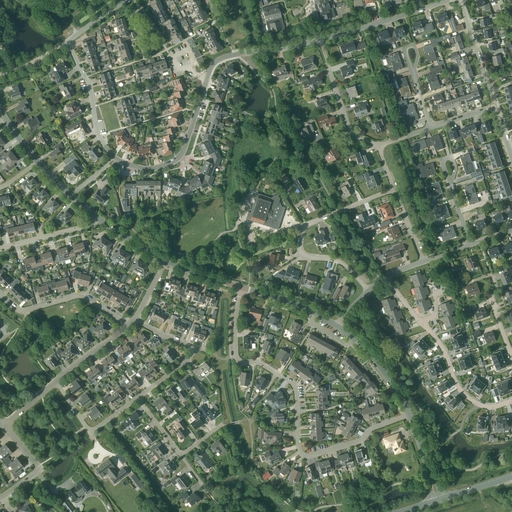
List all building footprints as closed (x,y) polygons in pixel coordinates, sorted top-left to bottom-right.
[(313,0),(319,20),(321,20),(321,21),(335,17),(330,0),(313,0)] [(352,0),(355,11),(360,10),(359,6),(363,5),(363,4),(371,2),(371,1),(375,0),(374,0),(352,0)] [(391,0),(383,0),(384,2),(383,2),(382,2),(385,8),(384,8),(391,6),(390,6),(390,4),(392,3),(391,0)] [(491,9),(490,7),(488,1),(485,2),(484,0),(479,0),(475,1),(478,8),(484,6),(486,9),(486,11),(491,9)] [(191,6),(193,9),(191,10),(192,13),(194,11),(204,7),(202,3),(201,4),(200,2),(191,6)] [(152,10),(154,14),(163,9),(165,8),(164,5),(162,6),(161,3),(152,8),(153,10),(152,10)] [(278,4),(262,8),(269,33),(284,29),(278,4)] [(206,10),(204,7),(194,11),(197,17),(205,13),(204,11),(206,10)] [(163,9),(154,14),(155,17),(157,17),(157,19),(166,14),(163,9)] [(206,14),(205,13),(197,17),(200,22),(209,17),(207,14),(206,14)] [(444,22),(449,20),(452,31),(457,29),(452,13),(447,15),(447,13),(437,16),(439,23),(438,27),(442,29),(444,25),(443,23),(444,23),(444,22)] [(159,25),(163,23),(169,20),(166,14),(157,19),(158,20),(157,21),(159,25)] [(490,21),(490,18),(489,15),(483,16),(484,19),(480,20),(482,27),(488,26),(487,22),(490,21)] [(115,23),(116,27),(127,24),(126,21),(125,22),(124,18),(112,22),(113,24),(115,23)] [(166,26),(167,28),(175,23),(172,18),(169,20),(163,23),(164,26),(166,26)] [(421,34),(434,30),(432,23),(423,26),(421,21),(412,24),(414,31),(420,29),(421,34)] [(175,23),(167,28),(168,29),(166,30),(168,34),(178,29),(175,23)] [(127,24),(116,27),(118,33),(127,30),(126,26),(128,26),(127,24)] [(498,26),(495,27),(495,26),(489,28),(490,31),(484,32),(486,39),(492,38),(495,37),(494,32),(499,31),(498,26)] [(205,38),(214,33),(213,32),(214,31),(212,27),(202,32),(205,38)] [(391,32),(394,42),(400,40),(399,37),(405,35),(402,27),(393,30),(393,31),(391,32)] [(171,37),(172,38),(181,34),(178,29),(168,34),(170,37),(171,37)] [(118,33),(120,38),(127,36),(128,39),(136,37),(134,32),(129,33),(127,30),(118,33)] [(388,44),(394,42),(391,32),(388,33),(387,30),(378,33),(380,41),(386,39),(388,44)] [(205,38),(208,43),(218,38),(216,35),(215,35),(214,33),(205,38)] [(181,34),(172,38),(173,40),(172,41),(174,45),(183,40),(181,34)] [(459,35),(453,37),(452,37),(448,38),(450,46),(451,45),(455,44),(462,42),(459,35)] [(115,44),(115,46),(126,43),(125,40),(128,39),(127,36),(120,38),(115,40),(116,43),(115,44)] [(94,46),(93,43),(95,42),(94,37),(87,39),(88,42),(83,43),(84,47),(83,47),(83,50),(94,46)] [(423,47),(426,55),(435,52),(433,47),(439,46),(438,42),(436,39),(436,37),(430,39),(431,44),(423,47)] [(211,49),(219,44),(218,42),(220,42),(218,38),(208,43),(211,49)] [(495,44),(500,43),(499,39),(493,40),(494,43),(489,44),(490,52),(492,51),(495,51),(495,53),(504,51),(503,48),(496,49),(496,45),(495,44)] [(364,42),(354,45),(353,41),(339,46),(342,54),(356,49),(356,50),(366,47),(364,42)] [(464,49),(462,42),(455,44),(451,45),(452,47),(456,46),(457,51),(464,49)] [(115,46),(114,46),(115,49),(117,48),(118,51),(129,48),(128,46),(127,46),(126,43),(115,46)] [(220,46),(219,44),(211,49),(214,54),(223,49),(222,46),(220,46)] [(85,52),(86,55),(96,52),(94,46),(83,50),(84,52),(85,52)] [(130,51),(129,48),(118,51),(120,57),(130,54),(128,51),(130,51)] [(505,56),(504,51),(495,53),(496,56),(493,57),(495,66),(502,64),(501,58),(505,56)] [(97,58),(96,52),(86,55),(87,58),(86,59),(87,61),(97,58)] [(391,63),(400,60),(397,52),(388,55),(391,63)] [(435,52),(426,55),(428,63),(437,60),(439,66),(441,65),(445,64),(443,60),(439,62),(438,57),(436,58),(435,52)] [(131,58),(130,54),(120,57),(122,63),(133,60),(132,57),(131,58)] [(162,61),(159,62),(162,71),(162,73),(168,72),(168,73),(171,72),(170,68),(167,69),(165,60),(164,60),(163,55),(161,56),(162,61)] [(314,67),(317,66),(313,56),(308,57),(308,58),(300,61),(304,72),(309,70),(308,68),(312,67),(312,69),(314,68),(314,67)] [(456,60),(457,62),(458,66),(469,63),(467,56),(456,60)] [(89,63),(90,67),(99,64),(97,58),(87,61),(88,63),(89,63)] [(154,58),(151,59),(156,73),(162,71),(159,62),(155,63),(154,58)] [(156,73),(151,59),(149,59),(151,64),(147,65),(150,75),(151,77),(156,75),(156,73)] [(351,68),(355,67),(352,59),(345,61),(347,66),(340,69),(343,78),(353,74),(351,68)] [(403,68),(400,60),(391,63),(393,68),(387,70),(388,73),(387,74),(388,78),(394,76),(393,72),(403,68)] [(144,76),(150,75),(147,65),(143,66),(142,61),(140,62),(144,76)] [(56,71),(53,73),(58,83),(65,80),(62,73),(68,69),(67,66),(66,67),(64,62),(55,67),(56,71)] [(99,64),(90,67),(91,70),(90,70),(90,73),(101,70),(100,67),(106,65),(105,62),(99,64)] [(138,78),(144,76),(140,62),(138,63),(139,68),(135,69),(138,78)] [(471,70),(469,63),(458,66),(459,69),(461,73),(471,70)] [(227,69),(223,71),(226,77),(229,78),(240,73),(240,71),(238,66),(236,66),(234,67),(233,65),(231,64),(228,66),(227,68),(227,69)] [(285,77),(288,77),(287,72),(286,72),(284,64),(281,65),(281,67),(278,68),(278,65),(271,67),(273,74),(274,73),(276,78),(280,77),(280,80),(285,79),(285,77)] [(439,66),(429,69),(431,72),(430,73),(429,74),(426,75),(429,83),(438,80),(436,74),(440,73),(440,71),(443,71),(441,65),(439,66)] [(471,70),(461,73),(461,75),(462,75),(463,80),(474,77),(471,70)] [(226,89),(229,78),(226,77),(223,71),(221,75),(220,75),(218,76),(217,80),(218,82),(217,86),(226,89)] [(97,82),(111,78),(109,72),(100,75),(101,79),(96,80),(97,82)] [(399,88),(408,85),(405,77),(396,80),(399,88)] [(113,84),(111,78),(97,82),(97,85),(102,83),(103,87),(113,84)] [(183,84),(181,78),(172,81),(173,87),(177,86),(183,84)] [(317,86),(323,84),(321,78),(315,80),(315,78),(302,82),(305,89),(310,87),(312,91),(318,89),(317,86)] [(432,91),(440,88),(444,87),(443,84),(440,85),(438,80),(429,83),(432,91)] [(67,98),(74,95),(71,89),(72,88),(70,85),(67,86),(65,83),(59,86),(62,91),(63,91),(67,98)] [(185,83),(183,84),(177,86),(178,89),(177,90),(177,92),(183,90),(187,89),(185,83)] [(18,91),(21,90),(18,84),(11,87),(12,90),(11,92),(7,94),(10,101),(21,96),(18,91)] [(115,90),(113,84),(103,87),(105,90),(100,92),(100,94),(115,90)] [(474,100),(481,98),(478,91),(479,91),(476,84),(471,86),(472,91),(474,91),(474,92),(472,93),(471,94),(474,100)] [(351,98),(360,95),(357,85),(346,89),(348,92),(349,92),(351,98)] [(410,93),(408,85),(399,88),(401,96),(410,93)] [(222,103),(226,89),(217,86),(215,91),(213,92),(212,95),(213,97),(215,98),(214,100),(215,102),(220,103),(222,103)] [(116,96),(115,90),(100,94),(101,96),(106,95),(107,98),(116,96)] [(175,95),(176,98),(181,97),(185,96),(183,90),(177,92),(171,94),(171,96),(175,95)] [(471,94),(472,93),(471,90),(468,90),(470,94),(465,96),(467,103),(474,100),(471,94)] [(460,105),(467,103),(465,96),(464,92),(462,93),(463,96),(458,98),(460,105)] [(460,105),(458,98),(457,94),(455,95),(456,99),(451,100),(454,107),(460,105)] [(435,102),(437,101),(441,100),(442,102),(437,104),(438,105),(437,105),(440,112),(447,110),(444,103),(445,103),(442,95),(438,97),(437,95),(433,96),(435,102)] [(132,105),(135,104),(132,96),(127,97),(128,99),(121,102),(122,105),(120,106),(121,108),(132,105)] [(176,98),(173,99),(174,103),(172,104),(173,106),(181,103),(181,104),(183,103),(181,97),(176,98)] [(322,109),(330,107),(328,101),(328,102),(327,99),(325,100),(324,97),(316,99),(317,102),(316,102),(318,108),(321,107),(322,109)] [(447,110),(454,107),(451,100),(450,97),(448,97),(449,101),(445,103),(444,103),(447,110)] [(18,114),(19,114),(20,114),(22,112),(23,112),(26,110),(25,106),(28,104),(26,100),(19,103),(21,105),(15,108),(18,114)] [(365,109),(369,107),(366,101),(359,103),(361,107),(354,109),(357,117),(367,113),(365,109)] [(79,111),(81,110),(79,106),(77,108),(74,103),(66,107),(68,111),(67,112),(70,119),(81,114),(79,111)] [(182,109),(181,104),(181,103),(173,106),(171,106),(173,112),(182,109)] [(404,106),(406,114),(415,111),(413,103),(404,106)] [(212,110),(226,115),(227,113),(222,111),(224,108),(214,104),(213,106),(212,109),(212,110)] [(123,110),(124,113),(137,109),(136,107),(133,108),(132,105),(121,108),(122,110),(123,110)] [(124,117),(125,119),(135,116),(134,113),(141,111),(140,108),(137,109),(124,113),(125,117),(124,117)] [(211,115),(210,116),(220,119),(221,116),(226,117),(226,115),(212,110),(212,112),(211,111),(210,114),(211,115)] [(418,119),(415,111),(406,114),(409,122),(402,125),(403,129),(415,124),(414,121),(418,119)] [(179,119),(181,119),(179,112),(171,115),(172,119),(168,120),(168,122),(169,122),(179,119)] [(327,115),(319,118),(317,119),(320,128),(325,126),(326,128),(336,124),(334,117),(328,119),(327,115)] [(40,123),(36,117),(32,119),(31,116),(27,118),(29,121),(27,122),(29,126),(32,131),(36,129),(39,127),(37,124),(40,123)] [(136,119),(135,116),(125,119),(125,122),(127,121),(128,125),(140,121),(139,118),(136,119)] [(219,122),(220,119),(210,116),(210,117),(209,117),(208,120),(209,120),(208,121),(223,126),(223,124),(219,122)] [(383,125),(386,124),(384,118),(378,120),(379,122),(374,124),(376,130),(375,130),(376,134),(382,132),(382,131),(385,130),(383,125)] [(180,125),(179,119),(169,122),(171,128),(175,127),(180,125)] [(84,136),(89,133),(88,130),(87,131),(82,120),(65,128),(67,133),(80,127),(84,136)] [(206,126),(207,126),(207,127),(216,130),(217,127),(222,129),(223,126),(208,121),(208,123),(207,123),(206,126)] [(479,126),(482,134),(491,131),(488,122),(482,124),(482,125),(479,126)] [(302,129),(303,131),(301,132),(303,136),(305,135),(307,139),(313,136),(311,132),(317,130),(314,123),(308,125),(308,126),(302,129)] [(475,125),(468,127),(471,134),(474,133),(474,135),(476,136),(477,135),(480,143),(484,142),(482,134),(479,126),(476,127),(475,125)] [(166,133),(166,135),(166,136),(173,134),(176,133),(175,127),(171,128),(166,129),(167,133),(166,133)] [(207,127),(206,129),(205,129),(204,132),(205,132),(205,133),(211,135),(219,138),(220,135),(215,134),(216,130),(207,127)] [(462,130),(459,131),(461,139),(465,138),(464,136),(471,134),(468,127),(461,129),(462,130)] [(458,140),(461,139),(459,131),(456,132),(455,129),(448,131),(451,140),(457,137),(458,140)] [(118,143),(122,146),(123,145),(128,139),(126,137),(127,136),(123,130),(116,135),(118,139),(116,140),(118,143)] [(42,144),(44,147),(51,143),(43,131),(38,134),(39,137),(37,138),(41,144),(42,144)] [(200,145),(202,151),(212,146),(210,141),(212,140),(211,137),(211,135),(205,133),(203,138),(204,141),(204,142),(204,143),(200,145)] [(166,136),(166,135),(163,137),(163,139),(165,138),(166,142),(170,141),(171,141),(174,140),(173,134),(166,136)] [(431,138),(428,139),(430,146),(433,145),(435,151),(443,149),(438,134),(431,137),(431,138)] [(129,137),(128,139),(123,145),(122,146),(121,148),(124,150),(125,149),(128,150),(127,151),(131,153),(135,144),(132,143),(134,140),(129,137)] [(427,147),(430,146),(428,139),(425,140),(425,139),(412,143),(414,148),(411,149),(412,152),(427,147)] [(157,149),(157,151),(160,150),(162,149),(162,150),(170,147),(172,147),(171,141),(170,141),(166,142),(162,143),(163,147),(157,149)] [(80,148),(84,152),(90,147),(86,142),(80,148)] [(487,150),(487,151),(496,148),(494,142),(486,145),(486,144),(481,145),(482,148),(486,146),(487,150)] [(59,150),(63,148),(62,146),(62,145),(60,143),(55,146),(56,149),(49,154),(53,160),(62,154),(59,150)] [(151,143),(142,146),(143,149),(145,155),(145,156),(145,158),(151,156),(151,155),(154,154),(151,143)] [(137,145),(135,144),(131,153),(138,155),(139,157),(145,156),(145,155),(143,149),(142,146),(137,147),(137,146),(137,145)] [(211,155),(211,158),(221,158),(217,149),(214,151),(212,146),(202,151),(205,156),(209,154),(210,155),(211,155)] [(102,156),(95,147),(88,152),(95,161),(102,156)] [(160,150),(157,151),(158,153),(161,152),(162,156),(172,153),(170,147),(162,150),(162,149),(160,150)] [(332,161),(340,156),(337,150),(335,151),(333,147),(328,151),(326,147),(320,151),(323,155),(324,155),(328,162),(331,161),(332,161)] [(489,156),(489,157),(498,154),(496,148),(487,151),(487,150),(483,151),(484,154),(488,152),(489,156)] [(4,158),(6,161),(13,155),(10,151),(5,154),(3,151),(0,153),(0,159),(1,161),(4,158)] [(364,168),(372,164),(368,154),(364,155),(362,151),(354,154),(358,164),(362,162),(364,168)] [(76,176),(82,171),(78,167),(79,166),(76,162),(78,160),(73,153),(70,156),(74,160),(64,169),(69,175),(71,172),(73,173),(76,176)] [(460,157),(463,165),(472,162),(469,154),(460,157)] [(491,162),(491,163),(500,160),(498,154),(489,157),(489,156),(485,157),(486,160),(490,158),(491,162)] [(17,160),(13,155),(6,161),(8,164),(5,167),(9,171),(15,166),(13,164),(17,160)] [(205,161),(203,167),(213,171),(215,166),(217,167),(221,158),(211,158),(211,161),(211,162),(210,162),(210,163),(205,161)] [(491,163),(491,162),(487,163),(488,166),(492,164),(493,169),(502,166),(500,160),(491,163)] [(472,162),(463,165),(465,173),(466,175),(476,172),(478,176),(482,175),(480,168),(475,170),(473,162),(472,162)] [(419,168),(421,174),(419,174),(421,179),(436,173),(433,163),(423,166),(421,163),(415,165),(417,169),(419,168)] [(205,177),(203,179),(211,185),(214,176),(211,175),(213,171),(203,167),(201,172),(205,174),(205,175),(206,176),(205,177)] [(372,187),(380,184),(376,174),(371,176),(369,171),(363,174),(365,180),(369,179),(372,187)] [(497,179),(497,180),(506,177),(504,171),(496,174),(495,173),(491,174),(492,177),(496,175),(497,179)] [(286,175),(280,179),(283,185),(290,181),(286,175)] [(197,176),(192,179),(196,189),(201,187),(202,189),(211,185),(203,179),(202,181),(201,181),(200,180),(199,181),(197,176)] [(167,188),(172,190),(175,179),(170,177),(168,182),(167,182),(163,181),(160,181),(160,189),(163,189),(166,190),(167,188)] [(300,192),(307,188),(300,177),(293,182),(300,192)] [(499,185),(499,186),(508,183),(506,177),(497,180),(497,179),(493,180),(494,183),(498,181),(499,185)] [(28,178),(21,185),(25,189),(27,187),(30,190),(37,184),(33,179),(31,180),(28,178)] [(175,179),(172,190),(176,191),(175,194),(184,197),(184,188),(181,188),(180,187),(179,186),(181,181),(175,179)] [(187,188),(184,188),(184,197),(193,193),(192,191),(196,189),(192,179),(186,181),(188,186),(187,186),(188,187),(187,188)] [(349,187),(353,185),(349,179),(344,183),(345,185),(340,189),(343,192),(347,197),(353,193),(349,187)] [(439,183),(430,186),(429,184),(422,187),(423,189),(426,188),(430,198),(443,193),(439,183)] [(501,191),(501,192),(510,189),(508,183),(499,186),(499,185),(495,186),(496,189),(500,187),(501,191)] [(464,187),(467,196),(476,193),(473,184),(464,187)] [(105,196),(109,190),(104,186),(100,192),(98,191),(93,197),(102,204),(107,198),(105,196)] [(39,189),(32,197),(35,201),(38,198),(41,202),(41,201),(44,199),(48,195),(43,190),(41,192),(39,189)] [(501,192),(501,191),(497,192),(498,195),(502,193),(503,198),(511,194),(510,189),(501,192)] [(8,195),(3,197),(5,206),(11,204),(11,205),(14,204),(15,203),(14,199),(17,198),(14,195),(12,195),(11,193),(8,194),(8,195)] [(278,230),(280,222),(285,208),(281,206),(279,201),(280,199),(277,194),(271,197),(271,198),(257,193),(250,212),(248,212),(246,219),(278,230)] [(476,193),(467,196),(470,205),(479,202),(476,193)] [(311,212),(319,208),(313,197),(312,197),(311,195),(303,199),(305,202),(304,202),(311,212)] [(49,209),(52,212),(59,205),(54,200),(50,204),(48,202),(43,208),(47,211),(49,209)] [(379,212),(383,221),(385,220),(393,217),(388,204),(378,208),(379,212)] [(446,205),(436,208),(435,204),(429,206),(430,210),(433,209),(434,212),(432,213),(433,215),(435,215),(436,219),(443,216),(444,220),(450,217),(448,210),(447,210),(446,205)] [(503,208),(505,214),(509,213),(511,218),(511,217),(511,209),(511,210),(509,206),(503,208)] [(502,215),(505,214),(503,208),(498,210),(498,211),(492,213),(493,216),(496,223),(504,220),(502,215)] [(64,223),(71,216),(66,211),(62,215),(60,213),(55,219),(59,223),(61,220),(64,223)] [(362,229),(376,223),(373,216),(367,219),(364,213),(359,215),(361,221),(359,222),(362,229)] [(478,229),(487,226),(485,221),(487,220),(484,213),(478,215),(480,221),(476,222),(478,229)] [(24,233),(30,232),(28,224),(24,225),(23,218),(21,219),(21,220),(24,233)] [(30,232),(35,231),(34,228),(39,227),(37,221),(35,222),(34,219),(27,220),(28,224),(30,232)] [(14,236),(19,235),(17,227),(14,227),(13,224),(11,225),(14,236)] [(11,225),(8,226),(3,227),(4,231),(7,230),(8,237),(14,236),(11,225)] [(441,235),(443,241),(456,236),(453,226),(444,229),(443,225),(435,228),(438,236),(441,235)] [(396,226),(386,230),(391,241),(401,237),(399,232),(398,232),(396,226)] [(326,243),(330,241),(328,235),(327,235),(324,228),(320,230),(322,234),(314,237),(317,245),(325,242),(326,243)] [(335,232),(329,235),(332,242),(337,240),(335,232)] [(99,247),(101,248),(106,240),(105,240),(105,239),(103,237),(102,238),(101,237),(98,241),(96,240),(92,246),(94,248),(98,247),(99,247)] [(111,244),(110,243),(110,242),(108,241),(107,241),(106,240),(101,248),(106,251),(104,254),(107,256),(111,249),(108,248),(111,244)] [(83,242),(77,244),(80,254),(85,252),(86,254),(89,254),(87,248),(84,248),(83,242)] [(73,250),(70,250),(73,258),(76,257),(75,255),(80,254),(77,244),(72,245),(73,250)] [(399,253),(405,251),(403,244),(392,248),(393,251),(383,254),(386,263),(401,258),(399,253)] [(66,247),(61,249),(65,261),(70,259),(70,261),(73,260),(73,258),(70,250),(68,251),(66,247)] [(499,259),(504,257),(502,250),(499,251),(498,247),(488,250),(491,258),(492,261),(497,260),(495,256),(498,256),(499,259)] [(58,264),(57,263),(65,261),(61,249),(56,250),(58,256),(55,257),(57,264),(58,264)] [(114,257),(119,260),(124,252),(123,250),(121,249),(120,249),(119,249),(117,253),(114,251),(110,258),(113,260),(114,257)] [(50,252),(48,251),(46,252),(45,253),(48,263),(53,262),(54,265),(57,264),(55,257),(52,258),(50,252)] [(374,259),(376,259),(375,255),(380,253),(379,251),(372,254),(374,259)] [(129,255),(128,254),(126,252),(125,253),(124,252),(119,260),(124,263),(123,266),(125,268),(129,261),(127,260),(129,255)] [(42,265),(48,263),(45,253),(39,255),(41,261),(38,262),(40,268),(43,267),(42,265)] [(281,261),(283,255),(275,253),(275,255),(271,254),(269,260),(266,263),(268,265),(266,266),(269,270),(277,265),(278,260),(281,261)] [(34,256),(29,258),(31,268),(32,268),(37,266),(37,269),(40,268),(38,262),(36,262),(34,256)] [(469,269),(479,266),(476,257),(466,260),(469,269)] [(32,270),(32,268),(31,268),(29,258),(23,260),(25,266),(22,266),(24,272),(32,270)] [(133,269),(138,271),(143,263),(142,263),(142,262),(139,260),(138,261),(137,260),(135,265),(132,263),(129,270),(131,271),(133,269)] [(456,260),(449,263),(451,270),(459,267),(456,260)] [(148,266),(147,266),(147,264),(144,263),(143,264),(143,263),(138,271),(143,274),(142,277),(144,279),(148,272),(145,270),(148,266)] [(509,276),(511,274),(511,272),(510,267),(504,270),(505,273),(500,275),(504,285),(511,282),(509,276)] [(74,269),(72,278),(78,280),(77,283),(83,285),(85,275),(85,273),(81,272),(81,271),(74,269)] [(295,280),(298,273),(288,269),(286,273),(284,272),(284,273),(280,272),(275,276),(274,276),(282,279),(283,276),(285,277),(285,276),(295,280)] [(95,273),(92,272),(91,271),(89,274),(88,276),(85,275),(83,285),(88,286),(90,280),(93,281),(95,273)] [(334,284),(336,280),(330,278),(331,273),(327,272),(325,278),(326,278),(322,288),(330,291),(332,283),(334,284)] [(413,282),(426,278),(425,275),(421,276),(420,273),(411,276),(413,282)] [(314,286),(317,277),(306,274),(305,277),(302,276),(299,284),(303,285),(304,283),(314,286)] [(1,283),(5,287),(10,282),(12,284),(16,279),(14,277),(11,280),(7,276),(1,283)] [(60,281),(63,291),(68,289),(67,285),(71,284),(68,276),(60,279),(60,281)] [(106,285),(103,283),(105,281),(99,278),(94,286),(98,288),(96,291),(100,294),(106,285)] [(169,288),(173,289),(176,280),(170,278),(169,281),(166,281),(163,290),(168,292),(169,288)] [(413,282),(415,288),(422,286),(424,285),(424,283),(427,281),(426,278),(413,282)] [(9,291),(13,295),(19,288),(17,286),(20,281),(17,279),(10,285),(13,287),(9,291)] [(55,282),(54,280),(50,281),(53,290),(57,289),(58,292),(63,291),(60,281),(55,282)] [(176,280),(173,289),(176,290),(175,293),(178,294),(177,294),(180,295),(182,290),(183,289),(180,288),(181,281),(176,280)] [(50,281),(49,282),(41,284),(42,286),(45,296),(50,295),(49,291),(53,290),(50,281)] [(108,286),(106,285),(100,294),(105,297),(110,288),(113,283),(111,281),(108,286)] [(455,284),(457,290),(465,288),(462,281),(455,284)] [(476,283),(471,285),(466,286),(469,297),(480,293),(476,283)] [(187,295),(190,296),(193,286),(187,284),(185,290),(182,290),(180,295),(180,296),(186,298),(187,295)] [(45,296),(42,286),(39,287),(38,285),(33,287),(35,293),(38,292),(39,298),(45,296)] [(110,299),(114,302),(122,289),(123,287),(121,285),(117,292),(115,290),(110,299)] [(338,287),(337,289),(332,298),(336,300),(339,295),(346,299),(351,289),(344,285),(341,289),(338,287)] [(192,300),(198,302),(200,296),(200,295),(197,294),(199,288),(193,286),(190,296),(193,297),(192,300)] [(415,295),(428,290),(427,287),(423,288),(422,286),(415,288),(413,289),(415,295)] [(23,292),(19,288),(13,295),(17,298),(23,292)] [(105,297),(110,299),(115,290),(110,288),(105,297)] [(26,302),(32,295),(30,293),(26,289),(23,292),(17,298),(21,302),(24,300),(26,302)] [(124,291),(122,289),(114,302),(119,305),(124,296),(122,294),(124,291)] [(429,294),(428,290),(415,295),(417,301),(424,298),(426,298),(426,295),(429,294)] [(201,293),(200,295),(200,296),(198,302),(198,303),(197,304),(199,305),(199,303),(203,304),(204,301),(207,302),(210,292),(204,291),(203,294),(201,293)] [(210,292),(207,302),(211,303),(210,306),(216,307),(217,301),(214,300),(216,294),(210,292)] [(127,297),(124,296),(119,305),(124,308),(126,304),(129,307),(134,298),(128,295),(127,297)] [(383,307),(396,303),(394,299),(391,301),(390,298),(381,301),(383,307)] [(425,301),(424,298),(417,301),(415,301),(417,307),(430,303),(429,299),(425,301)] [(442,312),(454,307),(453,304),(450,305),(449,302),(440,305),(442,312)] [(385,313),(387,313),(394,310),(393,308),(397,306),(396,303),(383,307),(385,313)] [(430,303),(417,307),(419,313),(428,310),(428,308),(431,307),(430,303)] [(151,318),(156,321),(161,312),(158,310),(159,308),(154,305),(151,311),(154,312),(151,318)] [(473,312),(471,305),(464,308),(466,314),(473,312)] [(260,319),(262,310),(257,309),(256,310),(254,309),(254,306),(250,306),(248,316),(260,319)] [(442,312),(444,317),(444,318),(451,315),(453,314),(452,312),(456,311),(454,307),(442,312)] [(477,321),(488,317),(484,307),(474,311),(477,321)] [(389,318),(401,314),(400,311),(397,312),(396,309),(394,310),(387,313),(389,318)] [(164,313),(161,312),(156,321),(162,324),(165,318),(167,319),(170,314),(165,311),(164,313)] [(269,323),(274,325),(273,326),(274,329),(277,330),(279,328),(280,324),(278,323),(279,318),(277,318),(278,316),(276,315),(276,314),(274,314),(273,314),(272,316),(270,315),(268,320),(270,321),(269,323)] [(403,318),(401,314),(389,318),(391,324),(393,324),(400,321),(399,319),(403,318)] [(171,328),(177,331),(181,321),(177,320),(178,318),(173,315),(171,321),(174,322),(171,328)] [(444,324),(457,320),(456,316),(452,317),(451,315),(444,318),(444,317),(442,318),(444,324)] [(100,325),(98,327),(103,334),(108,330),(105,326),(107,324),(103,318),(99,321),(100,325)] [(184,322),(181,321),(177,331),(182,333),(185,327),(188,328),(190,323),(185,320),(184,322)] [(458,323),(457,320),(444,324),(446,330),(455,327),(454,324),(458,323)] [(293,333),(291,337),(289,340),(297,344),(298,342),(299,342),(302,336),(296,333),(300,325),(293,321),(288,331),(293,333)] [(402,321),(400,321),(393,324),(395,329),(407,325),(406,322),(403,323),(402,321)] [(192,337),(197,339),(201,329),(198,328),(198,326),(193,324),(191,329),(194,330),(192,337)] [(407,325),(395,329),(397,336),(406,333),(405,330),(409,329),(407,325)] [(98,337),(103,334),(98,327),(95,328),(92,326),(88,329),(93,335),(95,333),(98,337)] [(202,326),(201,329),(197,339),(203,341),(205,335),(208,336),(211,329),(202,326)] [(472,332),(475,338),(482,335),(479,329),(472,332)] [(84,337),(82,338),(87,346),(92,342),(89,338),(91,336),(87,330),(82,333),(84,337)] [(487,344),(496,341),(492,331),(483,335),(487,344)] [(141,332),(136,336),(143,344),(145,342),(147,344),(149,342),(147,340),(141,332)] [(244,337),(244,349),(252,348),(255,348),(255,344),(251,344),(251,339),(257,339),(257,333),(248,334),(248,337),(244,337)] [(310,346),(316,335),(314,334),(313,335),(310,334),(305,342),(308,343),(307,345),(310,346)] [(451,338),(453,344),(464,340),(466,340),(464,334),(451,338)] [(313,346),(315,347),(319,339),(317,338),(317,336),(316,335),(310,346),(312,347),(313,346)] [(133,347),(137,352),(141,348),(140,346),(143,344),(136,336),(131,340),(135,345),(133,347)] [(157,339),(153,337),(149,340),(152,344),(151,345),(152,346),(154,345),(156,348),(161,344),(158,340),(158,339),(157,339)] [(82,349),(87,346),(82,338),(79,340),(76,338),(72,341),(76,347),(79,345),(82,349)] [(319,351),(325,340),(323,339),(322,341),(319,339),(315,347),(318,348),(317,350),(319,351)] [(415,352),(426,343),(422,339),(416,344),(414,341),(408,346),(410,349),(411,348),(415,352)] [(322,351),(325,352),(329,344),(326,343),(327,341),(325,340),(319,351),(321,352),(322,351)] [(464,340),(453,344),(455,350),(465,346),(464,340)] [(263,352),(266,353),(267,354),(268,354),(269,354),(270,355),(273,347),(271,346),(272,343),(265,341),(262,349),(264,350),(263,352)] [(68,348),(65,350),(71,357),(76,354),(72,350),(75,348),(71,342),(66,345),(68,348)] [(132,355),(137,352),(133,347),(130,349),(127,343),(122,347),(128,355),(130,353),(132,355)] [(429,348),(426,343),(415,352),(421,359),(426,356),(424,353),(429,348)] [(329,356),(335,345),(333,344),(332,346),(329,344),(325,352),(327,354),(326,355),(329,356)] [(336,346),(335,345),(329,356),(331,357),(332,356),(334,357),(339,349),(336,348),(336,346)] [(117,357),(122,363),(126,359),(125,357),(128,355),(122,347),(121,347),(120,346),(117,348),(117,349),(117,350),(117,351),(120,355),(117,357)] [(169,362),(175,358),(172,354),(175,353),(169,346),(165,349),(167,351),(163,354),(169,362)] [(66,361),(71,357),(65,350),(63,352),(59,349),(55,352),(60,359),(63,357),(66,361)] [(290,358),(293,352),(290,350),(288,353),(281,349),(279,353),(278,353),(276,356),(276,357),(276,358),(284,363),(287,356),(290,358)] [(458,359),(460,365),(471,361),(473,360),(470,351),(464,353),(465,357),(458,359)] [(500,351),(491,355),(493,360),(502,356),(500,351)] [(55,362),(59,360),(54,354),(50,357),(51,359),(47,362),(52,369),(57,365),(55,362)] [(105,358),(112,366),(114,364),(116,366),(120,363),(117,358),(114,360),(110,354),(105,358)] [(502,356),(493,360),(495,365),(504,361),(502,356)] [(109,368),(112,366),(105,358),(100,362),(104,367),(102,369),(106,374),(110,370),(109,368)] [(342,368),(343,369),(353,361),(351,359),(350,361),(348,358),(341,364),(343,366),(342,368)] [(146,369),(152,377),(157,373),(155,371),(159,368),(153,360),(148,365),(145,364),(144,365),(146,368),(146,369)] [(290,371),(292,372),(299,362),(297,361),(296,362),(293,360),(288,368),(291,370),(290,371)] [(428,372),(441,366),(438,361),(431,364),(430,360),(424,363),(426,366),(427,366),(429,371),(428,371),(428,372)] [(348,372),(355,366),(353,364),(354,362),(353,361),(343,369),(345,371),(346,370),(348,372)] [(471,361),(460,365),(462,370),(473,367),(471,361)] [(504,361),(495,365),(497,370),(506,367),(504,361)] [(297,374),(302,367),(300,365),(301,363),(299,362),(292,372),(293,374),(294,372),(297,374)] [(212,371),(212,369),(210,366),(208,366),(206,363),(204,363),(196,369),(195,369),(192,370),(192,372),(198,380),(200,380),(202,379),(202,377),(200,375),(203,372),(205,372),(207,370),(208,372),(210,372),(212,371)] [(106,374),(102,369),(100,371),(96,365),(91,369),(97,377),(100,375),(101,377),(106,374)] [(305,368),(302,367),(297,374),(300,376),(299,377),(300,379),(309,366),(307,365),(306,367),(305,368)] [(303,378),(306,380),(311,373),(309,371),(311,368),(309,366),(300,379),(302,380),(303,378)] [(357,369),(355,366),(348,372),(349,372),(346,374),(348,376),(349,376),(351,377),(360,369),(359,367),(357,369)] [(443,371),(441,366),(428,372),(432,380),(438,378),(436,375),(443,371)] [(97,377),(91,369),(86,373),(90,378),(87,380),(91,385),(96,381),(94,379),(97,377)] [(147,380),(152,377),(146,369),(143,371),(142,369),(137,372),(141,377),(143,375),(147,380)] [(361,370),(360,369),(351,377),(352,379),(354,378),(356,380),(357,379),(362,374),(360,372),(361,370)] [(249,382),(250,374),(241,372),(240,381),(241,381),(241,385),(247,386),(247,382),(249,382)] [(311,373),(306,380),(308,382),(307,384),(309,385),(316,375),(314,373),(313,375),(311,373)] [(364,373),(362,374),(357,379),(359,381),(358,382),(359,384),(369,376),(367,374),(366,375),(364,373)] [(129,382),(135,390),(140,386),(136,381),(139,379),(135,374),(130,378),(132,379),(129,382)] [(470,387),(474,391),(482,380),(475,374),(471,379),(474,381),(470,387)] [(318,376),(316,375),(309,385),(311,386),(312,385),(315,387),(320,379),(317,378),(318,376)] [(260,376),(258,381),(256,380),(253,385),(262,390),(264,387),(265,388),(266,384),(265,384),(267,380),(260,376)] [(369,376),(359,384),(361,386),(362,385),(364,387),(371,381),(369,379),(370,377),(369,376)] [(207,393),(201,385),(197,380),(194,382),(190,377),(185,381),(184,380),(181,383),(185,389),(187,388),(188,389),(193,385),(196,389),(202,396),(207,393)] [(74,394),(82,388),(79,385),(81,383),(78,378),(71,383),(73,386),(69,389),(74,394)] [(511,383),(510,378),(502,381),(506,394),(511,392),(511,390),(511,389),(509,385),(511,383)] [(479,394),(486,385),(483,383),(484,381),(482,380),(474,391),(475,391),(475,392),(478,394),(479,394)] [(130,393),(135,390),(129,382),(126,384),(124,381),(120,384),(124,390),(126,388),(130,393)] [(365,390),(366,392),(376,384),(374,382),(373,383),(371,381),(364,387),(366,389),(365,390)] [(451,387),(447,381),(435,388),(439,394),(451,387)] [(502,381),(496,383),(501,396),(506,394),(502,381)] [(376,384),(366,392),(368,394),(369,393),(372,395),(378,389),(376,387),(377,385),(376,384)] [(119,386),(118,387),(113,391),(113,390),(112,390),(110,392),(112,395),(118,403),(123,399),(121,396),(124,393),(119,386)] [(181,399),(186,396),(182,391),(179,393),(173,386),(166,391),(174,400),(179,397),(181,399)] [(278,404),(286,403),(284,395),(279,389),(273,395),(270,393),(266,397),(269,400),(268,401),(271,404),(272,403),(275,400),(277,402),(278,404)] [(83,407),(91,401),(88,397),(91,396),(88,391),(81,396),(83,399),(79,401),(83,407)] [(113,407),(118,403),(112,395),(109,397),(108,395),(103,398),(107,403),(109,401),(113,407)] [(455,396),(454,397),(455,397),(452,400),(449,397),(444,401),(452,410),(462,400),(457,395),(455,397),(455,396)] [(261,400),(257,396),(252,401),(256,405),(261,400)] [(168,415),(173,411),(162,397),(153,404),(158,410),(164,406),(166,409),(164,410),(168,415)] [(376,404),(380,416),(382,415),(381,413),(384,412),(382,404),(379,405),(378,403),(376,404)] [(93,420),(101,414),(98,410),(100,408),(97,404),(90,409),(92,411),(88,414),(93,420)] [(212,406),(213,407),(208,411),(204,404),(198,409),(204,417),(207,415),(211,420),(219,415),(216,411),(218,409),(214,404),(212,406)] [(374,406),(371,407),(374,415),(377,415),(378,416),(380,416),(376,404),(374,404),(374,406)] [(374,415),(371,407),(369,408),(368,406),(366,407),(369,419),(371,418),(371,416),(374,415)] [(367,419),(369,419),(366,407),(363,407),(364,409),(361,410),(363,418),(367,417),(367,419)] [(201,426),(203,424),(199,418),(202,416),(197,410),(192,414),(196,419),(190,423),(195,430),(200,426),(201,426)] [(353,413),(352,415),(351,415),(350,417),(349,417),(348,414),(341,410),(338,414),(345,417),(358,425),(361,420),(356,417),(357,416),(353,413)] [(129,425),(132,429),(133,429),(139,425),(135,420),(140,417),(136,411),(132,414),(131,414),(128,416),(129,417),(122,423),(125,428),(129,425)] [(287,415),(286,415),(286,413),(286,412),(283,412),(273,413),(273,416),(272,416),(272,420),(275,420),(276,423),(284,423),(284,422),(286,422),(287,421),(287,419),(287,415)] [(497,417),(496,418),(497,425),(494,426),(495,431),(504,430),(502,417),(501,417),(501,416),(497,417)] [(344,420),(346,421),(348,422),(346,424),(354,429),(356,426),(357,427),(358,425),(345,417),(344,420)] [(486,418),(479,417),(477,428),(484,429),(484,433),(487,433),(488,426),(485,425),(486,418)] [(181,440),(187,435),(183,429),(186,427),(181,420),(176,424),(179,428),(175,432),(181,440)] [(352,432),(354,429),(346,424),(345,427),(340,425),(339,427),(353,434),(354,432),(352,432)] [(352,436),(353,434),(339,427),(338,429),(342,431),(341,434),(349,438),(350,435),(352,436)] [(148,444),(155,439),(148,429),(144,433),(142,430),(135,435),(138,439),(142,436),(148,444)] [(279,444),(280,433),(265,432),(265,438),(272,438),(272,443),(279,444)] [(395,453),(404,450),(402,442),(399,443),(397,435),(384,439),(386,447),(393,445),(395,453)] [(212,453),(218,449),(222,455),(227,452),(218,441),(211,446),(211,447),(209,449),(212,453)] [(0,454),(0,455),(9,447),(7,445),(6,445),(5,444),(0,448),(0,447),(0,454)] [(161,457),(160,457),(162,455),(163,456),(166,454),(165,453),(160,446),(157,448),(155,445),(149,449),(151,452),(155,449),(157,453),(155,455),(158,459),(161,457)] [(11,450),(9,447),(0,455),(3,457),(0,459),(4,464),(9,459),(7,456),(12,452),(10,451),(11,450)] [(354,451),(357,461),(358,460),(358,462),(359,462),(360,462),(361,462),(362,462),(362,461),(362,460),(362,459),(367,458),(364,450),(361,451),(360,449),(354,451)] [(210,466),(213,464),(204,451),(200,454),(202,457),(197,461),(205,471),(208,469),(209,469),(211,468),(210,466)] [(271,464),(281,459),(278,452),(270,455),(269,452),(263,455),(266,460),(269,459),(271,464)] [(347,453),(342,455),(345,466),(350,465),(351,468),(354,467),(351,455),(348,456),(347,453)] [(341,467),(345,466),(342,455),(337,456),(338,460),(334,461),(334,460),(336,469),(341,468),(341,467)] [(10,466),(12,469),(21,462),(19,459),(18,460),(17,458),(12,462),(9,459),(4,464),(7,468),(10,466)] [(327,460),(323,461),(326,473),(332,472),(333,471),(333,469),(332,467),(330,468),(330,466),(333,465),(331,458),(327,459),(327,460)] [(109,459),(96,469),(102,477),(107,473),(111,478),(110,478),(115,484),(128,473),(123,468),(117,473),(114,468),(115,467),(109,459)] [(159,466),(163,471),(164,473),(165,474),(166,474),(167,474),(168,474),(177,467),(171,460),(166,464),(164,462),(159,466)] [(323,474),(326,473),(323,461),(318,463),(318,462),(314,463),(316,470),(319,469),(320,473),(321,474),(322,474),(323,474)] [(23,464),(21,462),(12,469),(9,471),(15,478),(21,474),(19,471),(23,467),(22,465),(23,464)] [(284,475),(290,467),(284,462),(278,469),(276,467),(272,472),(277,476),(280,472),(284,475)] [(311,480),(318,478),(316,471),(312,471),(311,466),(305,468),(308,478),(311,478),(311,480)] [(297,482),(301,473),(296,470),(297,470),(293,468),(289,479),(297,482)] [(261,476),(264,481),(271,476),(268,471),(261,476)] [(182,489),(189,483),(183,475),(178,479),(176,476),(170,480),(173,485),(177,482),(182,489)] [(81,497),(81,495),(84,493),(85,494),(87,494),(89,494),(90,493),(91,491),(91,490),(90,488),(89,489),(82,480),(76,485),(77,485),(73,489),(72,488),(67,492),(73,501),(74,502),(75,503),(76,503),(77,503),(81,500),(81,499),(82,498),(81,497)] [(191,506),(200,499),(198,496),(197,496),(194,492),(189,496),(185,491),(179,496),(183,501),(186,499),(191,506)] [(31,506),(29,501),(28,500),(25,501),(26,503),(22,505),(24,507),(19,510),(19,511),(29,511),(31,511),(29,508),(31,506)]
